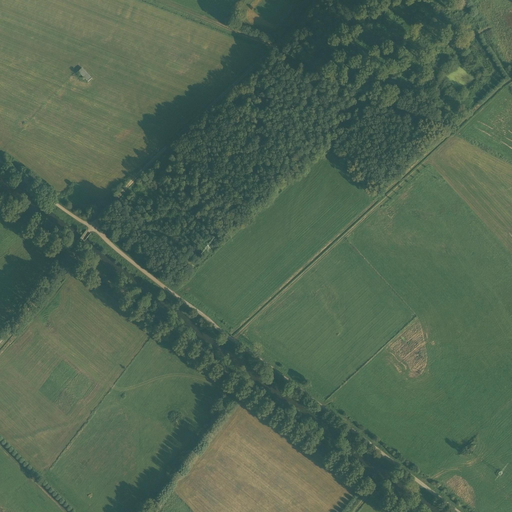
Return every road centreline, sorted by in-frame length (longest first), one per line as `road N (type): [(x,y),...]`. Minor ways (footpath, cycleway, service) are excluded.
road 1 (track): [(457,511),(88,227)]
road 2 (track): [(88,227),(131,173),(275,46),(315,0)]
road 3 (track): [(232,338),(425,162)]
road 4 (track): [(275,46),(155,0)]
